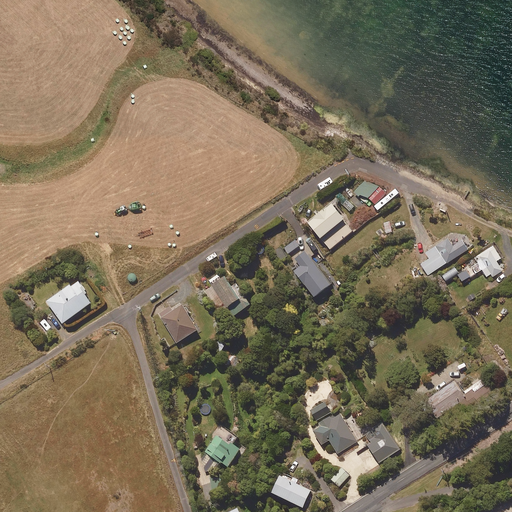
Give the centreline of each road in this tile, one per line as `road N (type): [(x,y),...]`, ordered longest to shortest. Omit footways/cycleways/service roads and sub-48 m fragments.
road 1 (residential): [(126,307),(350,165),(372,166),(449,201)]
road 2 (residential): [(189,511),(126,307)]
road 3 (secondary): [(511,409),(353,511)]
road 4 (unclassified): [(0,385),(126,307)]
